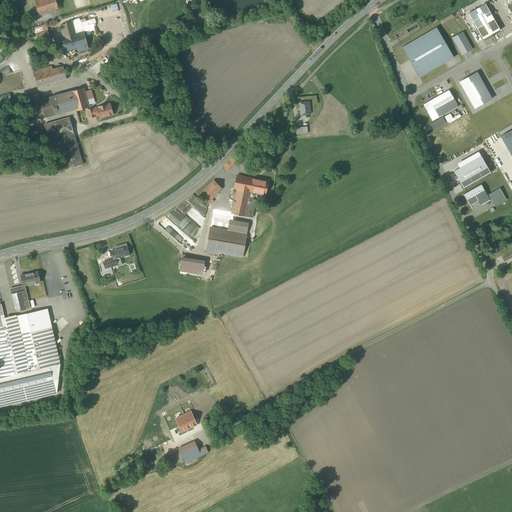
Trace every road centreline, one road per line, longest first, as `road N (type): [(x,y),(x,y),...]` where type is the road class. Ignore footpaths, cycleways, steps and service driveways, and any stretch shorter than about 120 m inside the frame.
road 1 (unclassified): [(370,7),(511,323)]
road 2 (unclassified): [(209,168),(81,67),(0,31)]
road 3 (tertiary): [(209,168),(117,225),(0,254)]
road 4 (tertiary): [(370,7),(209,168)]
